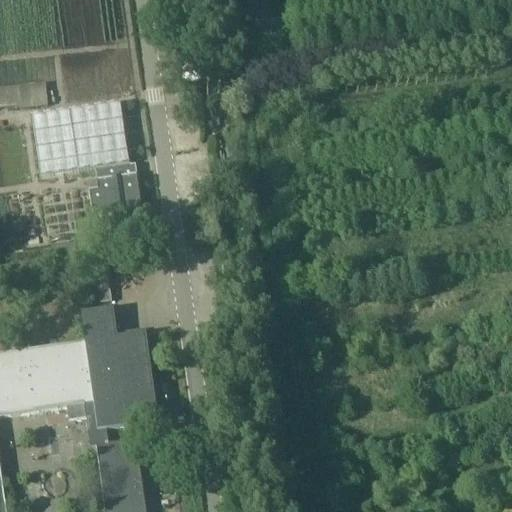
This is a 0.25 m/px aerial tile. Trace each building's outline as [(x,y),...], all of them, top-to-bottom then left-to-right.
[(177,62),(198,58),(196,44),(175,47),(177,62)] [(31,119),(40,181),(95,174),(98,193),(89,194),(94,229),(153,221),(151,212),(146,213),(142,185),(147,184),(146,175),(131,178),(121,107),(31,119)] [(111,232),(101,234),(102,245),(112,244),(111,232)] [(112,305),(108,276),(97,277),(101,306),(112,305)] [(0,511),(146,511),(137,445),(109,449),(107,435),(159,427),(146,338),(118,342),(114,313),(81,318),(86,347),(0,358),(0,511)]
